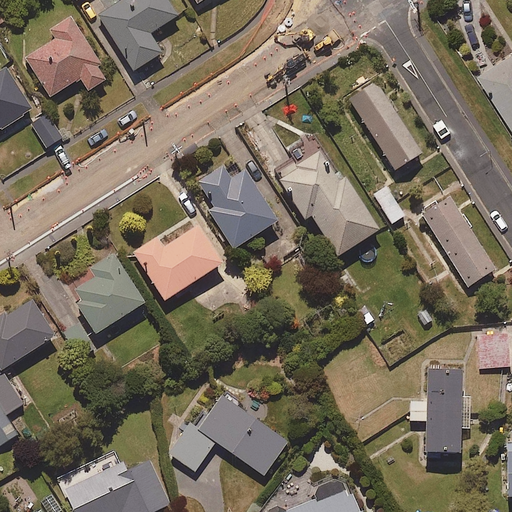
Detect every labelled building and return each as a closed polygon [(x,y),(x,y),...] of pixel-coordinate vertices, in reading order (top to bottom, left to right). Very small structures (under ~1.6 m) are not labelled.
[(74,0),(77,3),(81,0),(97,27),(102,24),(134,74),(162,56),(150,37),(178,20),(165,0),(129,0),(123,4),(120,0),(74,0)] [(210,0),(192,0),(197,8),(210,0)] [(110,81),(71,20),(49,34),(54,43),(25,62),(50,101),(80,82),(88,95),(110,81)] [(511,58),(480,79),(511,128),(511,58)] [(0,133),(33,113),(6,71),(0,74),(0,133)] [(423,158),(376,85),(349,102),(395,175),(423,158)] [(63,140),(48,115),(31,125),(46,150),(63,140)] [(302,171),(279,186),(305,224),(311,220),(339,261),(380,233),(345,182),(343,183),(321,152),(299,167),(302,171)] [(231,183),(223,169),(198,185),(213,210),(209,212),(235,253),(278,225),(245,174),(231,183)] [(405,218),(386,188),(372,196),(392,227),(405,218)] [(496,273),(449,200),(422,217),(469,290),(496,273)] [(222,267),(198,230),(164,252),(156,241),(133,256),(165,305),(222,267)] [(145,307),(114,257),(89,273),(94,282),(76,293),(85,307),(79,311),(96,338),(145,307)] [(56,340),(33,303),(4,321),(2,317),(0,318),(0,371),(1,374),(56,340)] [(375,322),(366,308),(353,317),(363,331),(375,322)] [(96,350),(78,324),(64,334),(81,360),(96,350)] [(416,350),(404,331),(381,345),(394,365),(416,350)] [(510,368),(508,336),(478,338),(479,370),(510,368)] [(3,375),(0,376),(0,407),(7,417),(24,405),(3,375)] [(427,458),(460,458),(460,432),(460,406),(464,406),(464,378),(426,378),(427,458)] [(288,446),(222,400),(200,432),(191,425),(170,455),(196,473),(215,445),(264,480),(288,446)] [(0,448),(17,437),(0,409),(0,448)] [(160,511),(170,507),(150,464),(127,474),(123,464),(64,492),(73,511),(160,511)] [(358,511),(346,479),(314,491),(319,503),(295,511),(358,511)]
